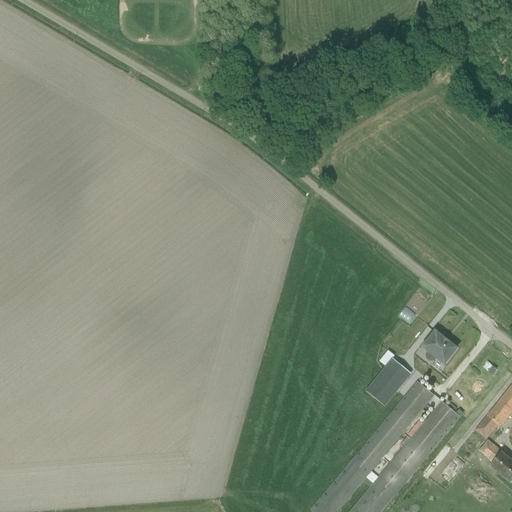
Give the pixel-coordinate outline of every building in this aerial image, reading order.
[(415,309),(424,299),(415,291),(406,301),(415,309)] [(431,366),(440,373),(456,350),(449,344),(449,343),(443,338),(443,339),(435,333),(420,348),(426,353),(425,355),(425,358),(426,360),(429,363),(432,363),(435,362),(431,366)] [(385,368),(391,361),(394,357),(388,351),(379,362),(385,368)] [(365,393),(384,408),(410,376),(391,361),(385,368),(365,393)] [(492,367),(488,372),(492,376),(496,370),(492,367)] [(479,378),(468,390),(476,398),(487,386),(479,378)] [(349,511),(382,511),(460,418),(459,417),(461,414),(450,404),(447,408),(441,403),(442,402),(434,396),(433,396),(417,382),(310,511),(311,511),(338,511),(417,416),(420,419),(425,414),(422,411),(427,404),(435,410),(422,425),(418,422),(407,436),(410,439),(410,440),(407,437),(399,447),(402,449),(349,511)] [(511,412),(511,386),(475,431),(486,440),(498,426),(500,427),(511,412)] [(433,411),(431,409),(419,422),(422,424),(433,411)] [(502,453),(487,441),(478,452),(492,464),(489,468),(510,485),(511,482),(511,461),(502,452),(502,453)]
